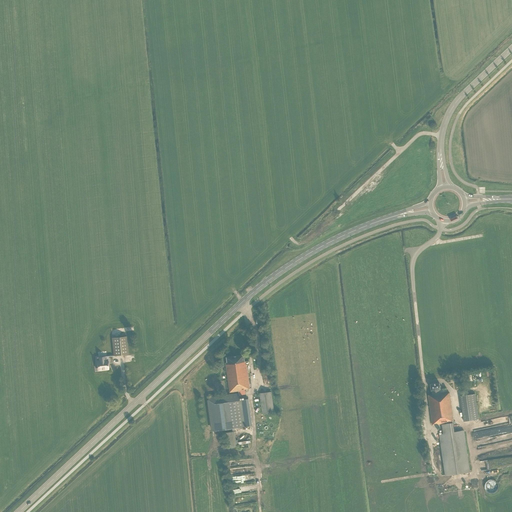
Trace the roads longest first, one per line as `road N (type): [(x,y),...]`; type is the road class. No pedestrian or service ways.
road 1 (primary): [(19,511),(263,285),(328,242),(396,215)]
road 2 (track): [(441,136),(417,135),(303,242),(290,238)]
road 3 (tertiary): [(440,158),(442,125),(454,104),(511,48)]
